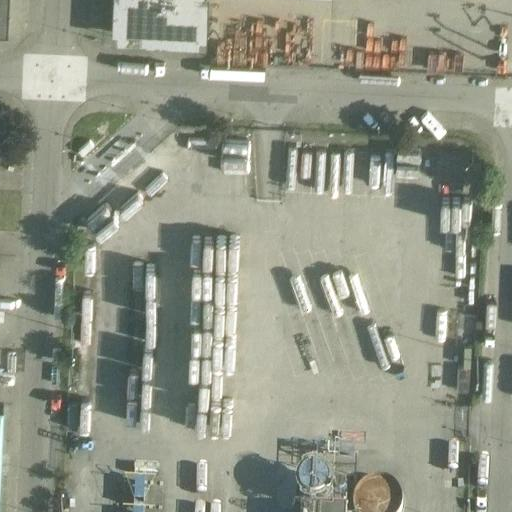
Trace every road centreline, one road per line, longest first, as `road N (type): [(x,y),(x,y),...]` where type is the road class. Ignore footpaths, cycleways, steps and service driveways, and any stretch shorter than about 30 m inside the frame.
road 1 (unclassified): [(511,103),(54,82)]
road 2 (unclassified): [(31,511),(54,82)]
road 3 (unclassified): [(502,424),(511,241)]
